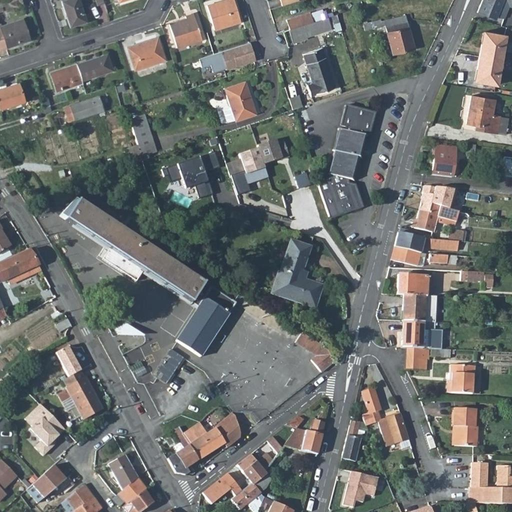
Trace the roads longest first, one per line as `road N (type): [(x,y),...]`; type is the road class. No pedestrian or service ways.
road 1 (tertiary): [(356,341),(408,135),(468,0)]
road 2 (residential): [(0,187),(133,411)]
road 3 (residential): [(348,383),(323,386),(178,499)]
road 4 (residential): [(391,367),(439,499)]
road 5 (residential): [(133,411),(82,447),(80,467),(115,511)]
road 6 (tertiary): [(348,383),(317,511)]
road 7 (residential): [(161,0),(151,17),(54,50)]
